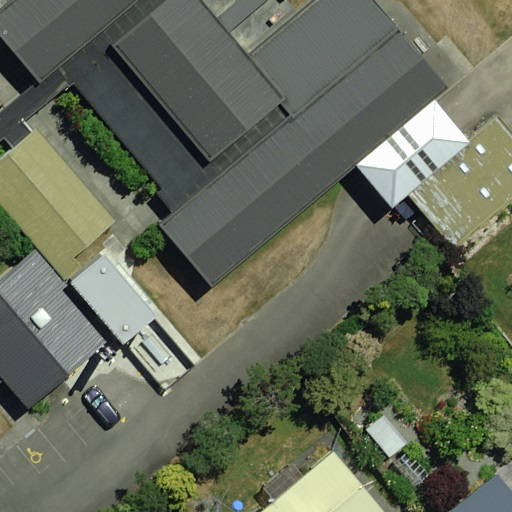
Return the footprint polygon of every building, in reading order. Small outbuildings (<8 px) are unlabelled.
[(0,0),(0,48),(32,86),(61,73),(135,0),(0,0)] [(243,70),(186,0),(135,0),(61,73),(143,181),(243,70)] [(143,181),(147,227),(202,288),(347,166),(429,92),(441,82),(371,0),(325,0),(243,70),(143,181)] [(420,0),(434,18),(458,0),(420,0)] [(347,166),(396,220),(414,203),(478,146),(429,92),(347,166)] [(100,205),(22,114),(0,132),(0,207),(41,255),(100,205)] [(478,146),(414,203),(452,244),(511,197),(511,132),(505,125),(478,146)] [(47,277),(17,243),(0,257),(0,391),(4,396),(84,325),(102,342),(112,329),(150,299),(95,237),(47,277)] [(150,299),(112,329),(157,385),(195,354),(150,299)] [(312,445),(233,511),(363,511),(370,504),(312,445)] [(459,511),(511,511),(511,485),(503,475),(459,511)]
